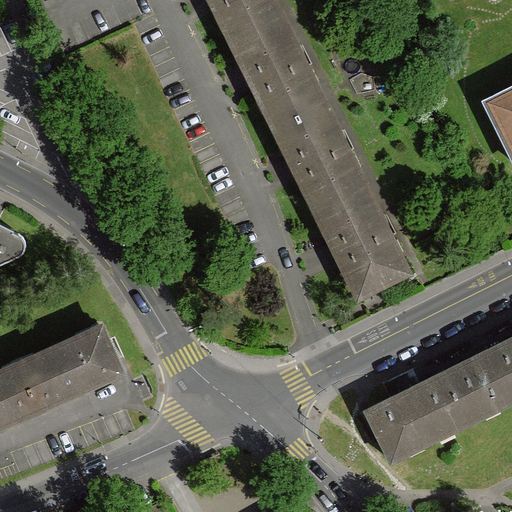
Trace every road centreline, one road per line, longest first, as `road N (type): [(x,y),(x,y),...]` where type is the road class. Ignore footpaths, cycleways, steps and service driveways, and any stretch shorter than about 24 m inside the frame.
road 1 (tertiary): [(236,408),(196,374),(99,233),(0,169)]
road 2 (residential): [(4,511),(236,408)]
road 3 (residential): [(322,369),(511,277)]
road 4 (tertiary): [(236,408),(346,511)]
